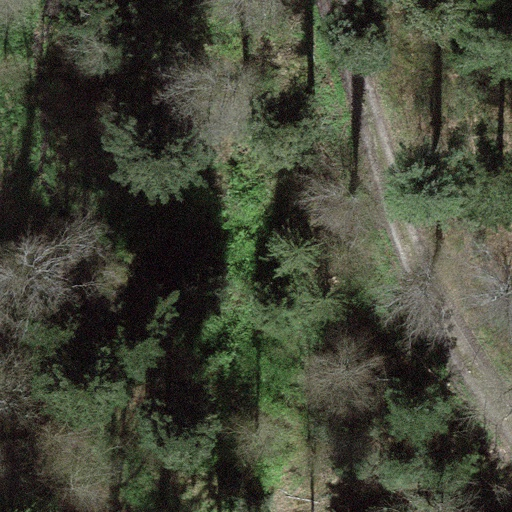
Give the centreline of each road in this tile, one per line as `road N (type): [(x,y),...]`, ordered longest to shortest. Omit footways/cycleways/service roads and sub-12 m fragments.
road 1 (track): [(335,0),(395,208),(430,293),(485,394),(511,423)]
road 2 (track): [(0,267),(90,431),(147,511)]
